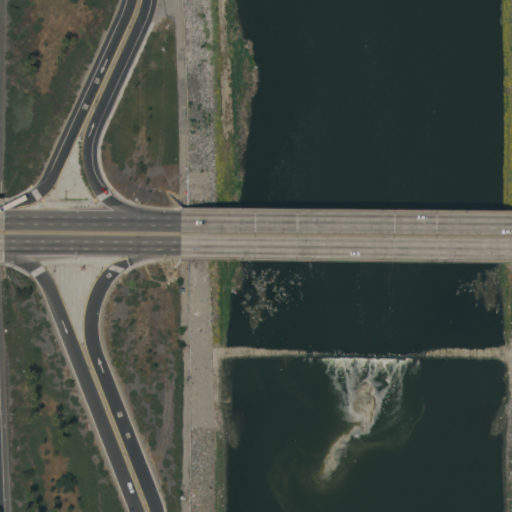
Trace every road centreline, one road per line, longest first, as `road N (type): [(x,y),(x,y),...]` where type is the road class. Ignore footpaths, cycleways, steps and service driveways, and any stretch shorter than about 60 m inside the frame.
road 1 (motorway): [(5,251),(30,265),(53,294),(137,511),(1,503),(0,493)]
road 2 (secondary): [(178,245),(511,249)]
road 3 (secondary): [(511,227),(180,224)]
road 4 (motorway): [(157,511),(95,348),(95,322),(110,278),(178,245)]
road 5 (motorway): [(160,223),(105,194),(91,160),(151,0)]
road 6 (motorway): [(127,0),(44,185),(7,210)]
road 7 (secondary): [(180,224),(7,221)]
road 8 (secondary): [(5,244),(178,245)]
